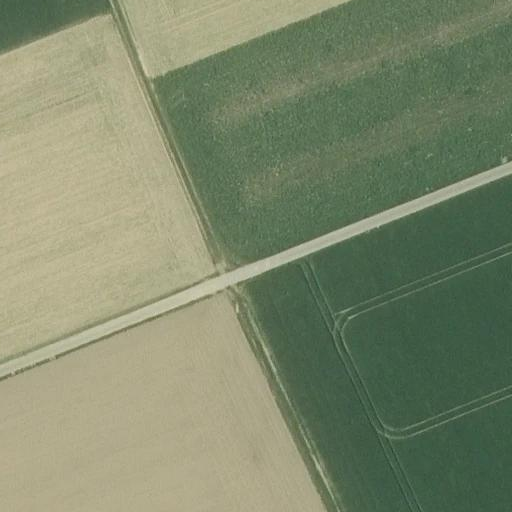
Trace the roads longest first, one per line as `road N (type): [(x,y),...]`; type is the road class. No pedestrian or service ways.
road 1 (track): [(511,168),(222,284)]
road 2 (track): [(117,0),(222,284)]
road 3 (track): [(226,282),(336,511)]
road 4 (track): [(222,284),(0,372)]
